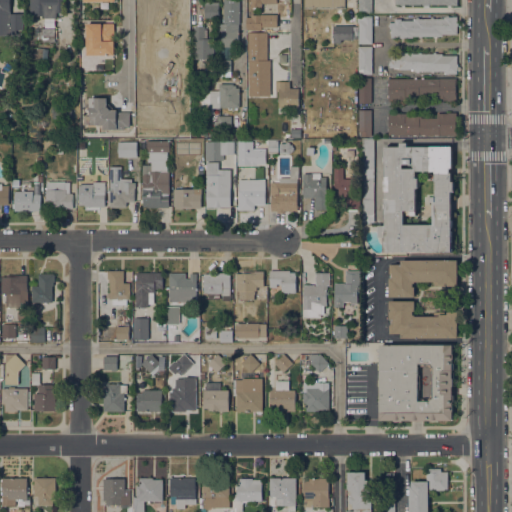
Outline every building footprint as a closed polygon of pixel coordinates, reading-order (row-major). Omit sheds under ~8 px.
[(0,0),(11,0),(11,13),(23,13),(23,30),(16,30),(16,35),(0,35),(0,0)] [(29,0),(63,0),(63,13),(56,13),(56,18),(43,18),(43,16),(30,16),(29,0)] [(145,22),(145,14),(137,14),(137,0),(155,0),(155,3),(182,3),(182,22),(145,22)] [(240,0),(240,24),(238,24),(239,47),(221,47),(220,24),(224,24),(223,0),(240,0)] [(304,0),(345,0),(345,8),(304,9),(304,0)] [(358,0),(372,0),(372,13),(358,13),(358,0)] [(219,18),(205,18),(204,2),(219,2),(219,18)] [(247,31),(247,17),(250,17),(250,15),(261,14),(261,31),(247,31)] [(414,21),(414,19),(416,19),(416,17),(419,17),(419,19),(431,19),(431,17),(433,17),(433,19),(444,19),(444,17),(446,17),(446,15),(448,15),(448,16),(457,16),(457,23),(458,23),(458,26),(457,26),(457,35),(442,35),(442,36),(436,36),(436,37),(433,37),(433,36),(421,36),(421,38),(418,38),(418,36),(413,36),(413,38),(403,38),(403,39),(400,39),(400,38),(390,38),(390,33),(391,33),(391,29),(389,29),(389,27),(388,27),(388,25),(389,25),(389,22),(394,22),(394,19),(401,19),(401,20),(414,21)] [(372,44),(358,44),(358,21),(363,21),(363,16),(372,16),(372,44)] [(86,23),(114,23),(114,43),(114,55),(87,55),(86,23)] [(204,26),(204,39),(214,38),(214,59),(195,59),(194,26),(204,26)] [(353,26),(353,27),(357,27),(357,39),(340,39),(340,43),(333,43),(333,26),(353,26)] [(55,28),(55,42),(42,42),(42,28),(55,28)] [(261,32),(263,32),(263,40),(267,40),(267,62),(250,62),(248,62),(248,32),(247,32),(247,31),(261,31),(261,32)] [(372,74),(359,74),(359,69),(358,69),(358,46),(372,46),(372,74)] [(400,52),(400,51),(403,51),(403,52),(412,52),(412,54),(418,54),(418,52),(421,52),(421,53),(433,54),(433,53),(436,53),(436,54),(442,54),(442,55),(457,55),(457,64),(458,64),(458,67),(457,67),(457,74),(448,73),(448,74),(446,74),(446,73),(444,73),(444,71),(434,71),(434,72),(431,72),(431,71),(414,71),(414,69),(400,69),(400,68),(389,68),(389,66),(388,66),(388,63),(389,63),(389,61),(391,61),(391,56),(390,56),(390,52),(400,52)] [(231,72),(218,72),(218,60),(231,60),(231,72)] [(269,82),(269,85),(269,88),(267,88),(267,86),(262,86),(262,88),(258,88),(258,90),(250,90),(250,82),(250,62),(267,62),(269,62),(269,82)] [(372,103),(359,103),(359,78),(371,78),(372,103)] [(457,101),(447,101),(447,100),(439,100),(439,96),(421,96),(421,98),(410,98),(410,101),(388,101),(388,79),(456,78),(457,101)] [(299,108),(278,108),(278,90),(274,90),(274,81),(290,81),(290,88),(298,88),(299,108)] [(219,90),(219,84),(233,84),(233,85),(236,85),(236,88),(239,88),(239,108),(198,108),(198,93),(210,93),(210,90),(219,90)] [(111,110),(117,110),(117,112),(130,112),(130,127),(125,127),(125,130),(104,130),(104,125),(96,125),(90,125),(90,106),(91,106),(91,98),(94,98),(94,97),(107,97),(107,105),(111,110)] [(72,107),(71,119),(52,119),(52,107),(72,107)] [(372,136),(362,137),(362,131),(359,131),(359,110),(371,110),(372,136)] [(457,135),(449,136),(449,134),(389,135),(388,113),(396,112),(396,113),(407,113),(407,116),(422,116),(422,118),(437,118),(437,113),(456,113),(457,135)] [(231,116),(231,128),(218,128),(218,116),(231,116)] [(374,222),(371,222),(371,226),(366,226),(366,222),(363,222),(363,139),(374,139),(374,222)] [(169,140),(169,152),(147,152),(147,140),(169,140)] [(191,140),(203,140),(202,156),(191,156),(191,140)] [(278,153),(269,153),(269,140),(278,140),(278,153)] [(234,141),(234,154),(223,154),(223,160),(206,161),(205,141),(234,141)] [(137,142),(137,157),(118,157),(118,142),(137,142)] [(279,153),(279,143),(286,143),(286,142),(290,142),(290,143),(293,147),(293,150),(289,153),(279,153)] [(384,252),(384,242),(383,242),(383,237),(379,237),(379,226),(385,226),(385,208),(384,208),(384,204),(385,204),(385,202),(384,202),(384,180),(385,180),(385,163),(384,163),(384,147),(400,147),(400,142),(408,142),(408,146),(451,146),(451,167),(449,167),(449,173),(451,173),(451,182),(454,182),(454,191),(451,191),(451,197),(453,197),(453,218),(451,218),(451,252),(384,252)] [(265,149),(265,164),(238,164),(238,149),(265,149)] [(231,207),(206,207),(206,162),(218,162),(218,169),(230,169),(231,207)] [(161,171),(161,172),(169,172),(170,194),(169,194),(169,207),(148,208),(148,207),(143,207),(142,164),(151,164),(151,171),(161,171)] [(110,167),(121,166),(121,179),(132,179),(132,182),(135,182),(135,188),(134,188),(134,201),(126,201),(126,207),(110,207),(110,167)] [(271,195),(270,192),(270,186),(274,182),(279,182),(279,178),(290,178),(290,166),(299,166),(299,179),(297,179),(297,211),(285,211),(285,213),(277,213),(277,211),(271,211),(271,195)] [(343,179),(355,179),(355,196),(332,196),(332,167),(343,167),(343,179)] [(303,174),(312,174),(312,173),(320,173),(320,181),(325,181),(326,209),(315,210),(315,197),(303,198),(303,174)] [(20,179),(20,189),(12,189),(12,179),(20,179)] [(265,179),(265,204),(254,204),(254,210),(238,210),(238,190),(239,190),(239,180),(265,179)] [(65,182),(65,189),(66,189),(66,193),(73,193),(73,209),(46,209),(46,190),(47,190),(47,182),(65,182)] [(79,184),(93,185),(93,182),(105,182),(105,207),(96,207),(96,209),(87,209),(87,207),(85,207),(85,205),(78,205),(79,184)] [(0,183),(2,183),(2,186),(9,186),(9,205),(0,205),(0,183)] [(193,189),(193,188),(201,188),(201,194),(201,208),(183,208),(183,209),(180,209),(180,210),(177,210),(177,209),(175,209),(175,206),(174,206),(174,205),(173,205),(173,203),(174,203),(174,189),(193,189)] [(33,191),(33,195),(41,195),(41,211),(15,211),(15,208),(13,208),(13,204),(15,204),(15,191),(33,191)] [(457,260),(457,286),(434,286),(434,282),(414,282),(414,283),(413,283),(413,287),(414,287),(414,297),(389,297),(389,278),(392,278),(392,273),(389,273),(389,264),(401,264),(401,260),(457,260)] [(270,270),(280,270),(280,267),(286,267),(286,270),(290,270),(290,272),(296,272),(296,279),(298,279),(298,283),(296,283),(296,293),(281,293),(281,284),(277,284),(277,296),(269,296),(270,270)] [(344,283),(344,284),(345,283),(345,270),(349,270),(360,270),(361,293),(357,293),(357,304),(351,304),(351,302),(344,302),(344,307),(334,307),(334,300),(335,300),(335,283),(344,283)] [(124,283),(130,283),(130,299),(127,299),(127,305),(113,305),(113,299),(110,299),(110,298),(107,298),(107,293),(110,293),(110,283),(109,283),(109,279),(108,279),(107,271),(124,271),(124,283)] [(237,273),(242,273),(242,271),(263,271),(263,286),(257,286),(257,291),(254,291),(254,300),(239,299),(239,291),(237,291),(237,273)] [(38,273),(46,273),(46,272),(50,272),(50,274),(55,274),(55,282),(54,282),(54,285),(53,285),(53,297),(54,297),(54,302),(53,302),(32,302),(32,286),(38,286),(38,273)] [(163,272),(163,289),(155,289),(155,292),(154,292),(154,304),(149,304),(149,307),(147,307),(147,310),(142,310),(142,307),(136,307),(136,292),(137,292),(137,280),(135,280),(135,275),(137,275),(137,272),(163,272)] [(186,273),(186,278),(190,278),(190,273),(197,273),(196,302),(169,302),(169,273),(186,273)] [(230,295),(222,295),(222,293),(204,293),(204,273),(230,273),(230,295)] [(303,301),(304,301),(304,285),(313,285),(313,286),(315,286),(315,273),(329,273),(329,286),(327,286),(327,289),(326,289),(326,292),(328,292),(328,295),(326,295),(326,306),(324,306),(324,315),(321,315),(321,317),(303,317),(303,301)] [(27,275),(27,289),(28,289),(28,306),(20,306),(20,308),(6,308),(6,294),(2,294),(2,280),(0,280),(0,278),(2,278),(2,275),(27,275)] [(401,338),(401,334),(389,334),(389,325),(392,325),(392,320),(389,320),(389,301),(415,301),(415,311),(413,311),(413,315),(415,315),(415,316),(433,316),(433,311),(458,311),(457,338),(401,338)] [(149,339),(134,339),(134,318),(149,318),(149,339)] [(259,323),(259,338),(236,337),(236,323),(259,323)] [(16,337),(2,337),(2,324),(16,324),(16,337)] [(179,324),(180,331),(178,331),(178,336),(169,336),(169,324),(179,324)] [(334,338),(334,325),(348,325),(348,338),(334,338)] [(129,326),(129,340),(116,340),(116,326),(129,326)] [(44,327),(45,342),(31,342),(31,327),(44,327)] [(216,327),(217,339),(205,339),(205,327),(216,327)] [(233,330),(232,342),(220,342),(220,330),(233,330)] [(431,421),(431,420),(402,420),(401,421),(395,421),(394,420),(379,420),(379,402),(378,402),(378,395),(380,395),(380,392),(379,392),(379,380),(380,380),(380,370),(379,370),(379,363),(380,363),(380,345),(452,345),(452,354),(453,354),(453,359),(453,360),(453,371),(453,378),(453,395),(453,401),(452,406),(453,406),(453,412),(452,412),(452,420),(438,420),(438,421),(431,421)] [(329,364),(319,373),(318,371),(317,372),(309,363),(310,362),(309,354),(318,353),(318,355),(320,354),(322,355),(329,364)] [(26,364),(18,372),(19,384),(5,384),(5,363),(6,363),(6,354),(15,354),(17,355),(26,364)] [(250,354),(260,363),(251,373),(241,363),(249,355),(250,354)] [(293,363),(283,373),(274,363),(277,361),(274,358),(278,355),(281,357),(284,355),(293,363)] [(56,356),(56,369),(42,369),(42,356),(56,356)] [(117,356),(117,370),(104,370),(104,356),(117,356)] [(153,356),(160,362),(159,364),(162,366),(153,375),(143,366),(153,356)] [(192,365),(184,373),(174,363),(182,356),(192,365)] [(227,363),(217,373),(210,365),(220,356),(227,363)] [(31,373),(40,373),(40,385),(53,385),(53,389),(55,389),(56,411),(35,412),(35,393),(39,393),(38,384),(32,385),(31,373)] [(262,411),(237,411),(236,394),(235,394),(235,379),(242,379),(242,378),(262,378),(262,411)] [(196,410),(186,410),(186,411),(173,411),(173,404),(170,404),(170,392),(172,392),(172,388),(174,388),(174,379),(186,379),(186,380),(189,380),(189,388),(196,388),(196,410)] [(295,411),(285,411),(276,411),(276,408),(270,408),(270,390),(273,390),(273,388),(275,388),(275,381),(289,381),(289,390),(295,390),(295,411)] [(204,390),(206,390),(206,383),(221,382),(221,390),(229,390),(229,411),(219,411),(209,411),(209,408),(204,408),(204,390)] [(329,410),(319,410),(319,411),(306,411),(306,403),(303,403),(303,388),(304,388),(304,382),(319,382),(319,383),(329,383),(329,410)] [(104,389),(106,389),(106,384),(121,384),(127,384),(127,393),(125,393),(125,397),(126,397),(126,400),(125,400),(125,411),(104,411),(104,389)] [(28,410),(18,410),(18,411),(15,411),(15,413),(8,413),(8,411),(5,411),(5,404),(1,404),(1,399),(2,399),(2,388),(8,388),(8,387),(15,387),(15,388),(28,388),(28,410)] [(162,390),(162,411),(137,411),(137,393),(143,393),(143,390),(162,390)] [(426,481),(426,468),(441,468),(441,472),(448,472),(448,490),(428,490),(428,511),(410,511),(410,510),(408,510),(408,494),(410,494),(410,486),(411,486),(411,481),(426,481)] [(371,511),(348,511),(354,511),(354,509),(353,509),(353,504),(349,504),(349,503),(348,503),(348,496),(351,496),(351,491),(348,491),(348,489),(347,489),(348,472),(365,472),(365,480),(368,480),(368,485),(371,485),(371,511)] [(233,511),(224,511),(224,508),(210,508),(210,510),(205,510),(205,508),(204,508),(204,499),(203,499),(203,478),(229,477),(230,507),(233,507),(233,511)] [(309,481),(309,478),(319,478),(319,477),(329,477),(329,498),(329,507),(304,507),(304,481),(309,481)] [(27,478),(27,499),(30,499),(30,505),(25,505),(25,499),(16,499),(16,506),(2,505),(2,494),(1,494),(1,492),(2,492),(2,490),(1,490),(1,487),(2,487),(2,481),(1,481),(1,479),(2,479),(2,478),(27,478)] [(56,478),(56,499),(53,499),(53,506),(38,506),(38,496),(34,496),(34,478),(56,478)] [(103,479),(125,478),(125,490),(130,490),(130,508),(120,508),(120,505),(106,505),(106,500),(103,500),(103,479)] [(134,511),(134,497),(136,497),(137,486),(139,486),(139,478),(153,478),(153,479),(163,479),(163,501),(150,501),(150,503),(147,503),(147,501),(144,501),(144,511),(134,511)] [(195,478),(195,498),(196,498),(196,504),(185,504),(185,509),(177,509),(177,504),(171,504),(171,478),(195,478)] [(233,507),(233,494),(237,494),(237,486),(240,486),(240,479),(253,478),(253,479),(262,479),(262,501),(243,501),(243,511),(233,511),(233,507)] [(296,505),(295,505),(295,511),(288,511),(288,505),(270,506),(270,478),(296,478),(296,505)] [(395,511),(382,511),(382,489),(395,489),(395,511)]
